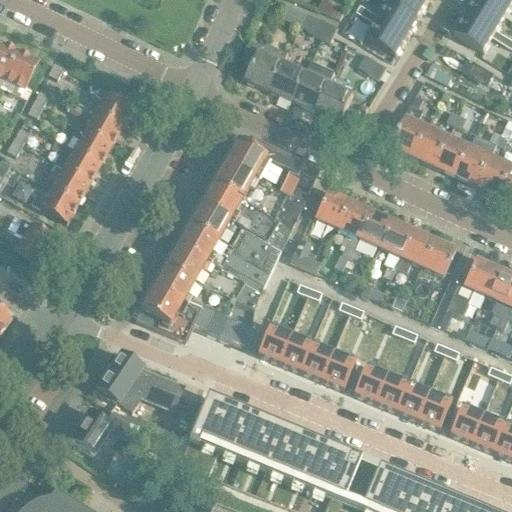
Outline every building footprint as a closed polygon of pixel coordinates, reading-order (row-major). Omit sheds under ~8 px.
[(341,24),(347,11),(326,0),(323,0),(318,12),(341,24)] [(391,0),(387,7),(418,25),(417,24),(427,7),(416,0),(391,0)] [(511,0),(478,0),(476,3),(506,21),(511,10),(511,0)] [(476,3),(466,21),(495,39),(497,35),(506,21),(476,3)] [(299,29),(305,16),(283,6),(277,19),(299,29)] [(380,21),(378,25),(407,43),(418,25),(387,7),(387,8),(388,8),(380,21)] [(360,9),(356,16),(366,22),(371,16),(360,9)] [(371,16),(366,22),(376,28),(378,25),(378,24),(380,21),(371,16)] [(466,21),(455,38),(484,56),(493,42),(495,39),(466,21)] [(322,42),(329,27),(320,23),(313,38),(322,42)] [(376,28),(367,43),(396,61),(407,43),(378,25),(376,28)] [(329,27),(322,42),(330,46),(337,31),(329,27)] [(494,40),(493,42),(503,48),(507,41),(497,35),(495,39),(494,40)] [(511,44),(507,41),(503,48),(511,53),(511,44)] [(17,55),(0,46),(0,90),(3,84),(17,55)] [(271,96),(283,66),(287,58),(269,50),(263,51),(251,46),(243,63),(254,68),(247,85),(271,96)] [(17,55),(3,84),(0,90),(0,91),(21,102),(38,65),(17,55)] [(379,84),(387,72),(366,59),(358,71),(379,84)] [(329,87),(334,75),(312,65),(307,77),(293,106),(317,117),(329,87)] [(271,96),(293,106),(307,77),(283,66),(271,96)] [(53,67),(47,79),(56,84),(62,72),(53,67)] [(329,87),(317,117),(339,127),(353,98),(329,87)] [(33,107),(41,112),(47,101),(38,97),(33,107)] [(94,117),(121,132),(132,112),(105,97),(94,117)] [(416,99),(412,109),(419,112),(423,103),(416,99)] [(83,136),(110,151),(121,132),(94,117),(73,105),(67,116),(88,128),(83,136)] [(41,112),(33,107),(27,118),(36,123),(41,112)] [(406,121),(392,151),(414,161),(428,131),(418,127),(424,114),(419,112),(412,109),(406,121)] [(481,129),(484,131),(488,124),(493,127),(497,119),(488,114),(481,129)] [(454,131),(459,120),(451,117),(447,128),(454,131)] [(459,120),(454,131),(461,134),(466,123),(459,120)] [(414,161),(435,171),(449,141),(428,131),(414,161)] [(99,170),(110,151),(83,136),(76,132),(71,140),(79,144),(73,155),(99,170)] [(12,145),(21,150),(27,140),(18,135),(12,145)] [(496,150),(501,139),(494,135),(489,145),(476,139),(470,150),(456,181),(478,190),(491,160),(496,150)] [(503,154),(509,142),(501,139),(496,150),(503,154)] [(236,146),(224,167),(258,186),(256,190),(289,204),(297,187),(306,169),(255,146),(243,140),(237,147),(236,146)] [(435,171),(456,181),(470,150),(449,141),(435,171)] [(21,150),(12,145),(6,156),(15,161),(21,150)] [(55,145),(51,152),(59,157),(52,169),(54,170),(62,174),(88,189),(99,170),(73,155),(55,145)] [(478,190),(499,200),(511,170),(511,169),(491,160),(478,190)] [(0,184),(9,170),(2,165),(0,168),(0,184)] [(292,234),(310,192),(297,187),(289,204),(256,190),(258,186),(224,167),(213,188),(292,234)] [(319,175),(306,169),(297,187),(310,192),(315,181),(319,175)] [(77,208),(88,189),(62,174),(54,170),(49,180),(56,184),(51,193),(77,208)] [(511,170),(499,200),(511,205),(511,170)] [(213,188),(200,210),(281,256),(291,235),(292,235),(292,234),(213,188)] [(77,208),(51,193),(44,204),(36,200),(31,208),(66,228),(77,208)] [(317,236),(319,237),(324,227),(336,233),(349,206),(326,195),(314,222),(310,220),(300,242),(311,248),(317,236)] [(370,215),(349,206),(336,233),(346,237),(339,254),(342,255),(334,273),(338,275),(341,270),(344,271),(352,254),(358,242),(370,215)] [(271,277),(281,256),(200,210),(189,229),(271,277)] [(391,225),(370,215),(358,242),(379,252),(391,225)] [(52,240),(30,227),(15,219),(6,235),(20,244),(15,254),(37,267),(52,240)] [(413,235),(391,225),(379,252),(388,256),(382,269),(386,271),(382,280),(390,284),(395,273),(413,235)] [(261,298),(271,277),(189,229),(177,251),(210,270),(210,269),(243,288),(259,297),(261,298)] [(434,244),(413,235),(395,273),(405,278),(411,266),(421,271),(434,244)] [(434,244),(421,271),(432,276),(443,281),(455,254),(434,244)] [(313,255),(298,248),(291,264),(306,271),(313,255)] [(234,307),(247,313),(249,314),(259,297),(243,288),(210,269),(210,270),(177,251),(165,272),(197,291),(234,307)] [(352,254),(344,271),(351,274),(359,257),(352,254)] [(472,295),(484,300),(497,273),(475,263),(463,289),(458,287),(446,313),(461,320),(472,295)] [(190,305),(201,310),(213,315),(227,321),(234,307),(197,291),(165,272),(153,293),(186,311),(190,305)] [(511,295),(511,279),(497,273),(484,300),(506,310),(511,295)] [(299,288),(296,295),(307,300),(310,293),(299,288)] [(362,299),(380,306),(383,298),(366,290),(362,299)] [(186,347),(192,332),(201,310),(190,305),(186,311),(153,293),(141,314),(134,326),(186,347)] [(310,293),(307,300),(318,305),(321,297),(310,293)] [(500,322),(496,332),(502,335),(507,325),(511,326),(511,323),(511,295),(506,310),(500,322)] [(395,302),(392,311),(401,315),(405,306),(395,302)] [(341,306),(338,313),(349,318),(352,311),(341,306)] [(204,337),(213,315),(201,310),(192,332),(204,337)] [(352,311),(349,318),(360,323),(363,316),(352,311)] [(0,337),(12,321),(0,312),(0,337)] [(213,315),(204,337),(217,343),(226,323),(227,321),(213,315)] [(488,328),(496,332),(500,322),(493,318),(488,328)] [(217,343),(229,348),(238,327),(226,323),(217,343)] [(250,330),(238,327),(229,348),(242,353),(250,330)] [(394,329),(391,337),(402,341),(405,334),(394,329)] [(269,330),(257,359),(278,368),(290,339),(277,334),(269,330)] [(405,334),(402,341),(413,346),(416,339),(405,334)] [(290,339),(278,368),(299,377),(311,348),(310,347),(290,339)] [(311,348),(299,377),(320,386),(332,357),(331,356),(311,348)] [(436,348),(433,355),(444,360),(447,352),(436,348)] [(447,352),(444,360),(455,364),(458,357),(447,352)] [(332,357),(320,386),(343,395),(355,366),(354,365),(332,357)] [(120,358),(108,377),(145,403),(147,404),(146,405),(173,416),(183,391),(141,374),(141,373),(120,358)] [(365,370),(353,399),(375,408),(387,379),(385,378),(365,370)] [(490,371),(487,378),(498,383),(501,376),(490,371)] [(511,380),(501,376),(498,383),(509,388),(511,380)] [(145,403),(108,377),(97,393),(106,400),(105,402),(117,410),(119,408),(135,418),(145,403)] [(387,379),(375,408),(396,417),(408,388),(406,387),(387,379)] [(408,388),(396,417),(417,426),(429,397),(428,396),(408,388)] [(429,397),(417,426),(439,435),(451,406),(450,405),(429,397)] [(475,511),(206,401),(178,469),(207,481),(219,451),(331,498),(325,511),(475,511)] [(461,410),(449,439),(471,448),(483,419),(482,419),(461,410)] [(150,452),(157,432),(111,417),(104,427),(89,416),(69,444),(93,460),(108,439),(150,452)] [(483,419),(471,448),(492,457),(504,428),(503,428),(483,419)] [(511,431),(504,428),(492,457),(511,465),(511,431)] [(43,511),(80,511),(55,495),(43,511)]
